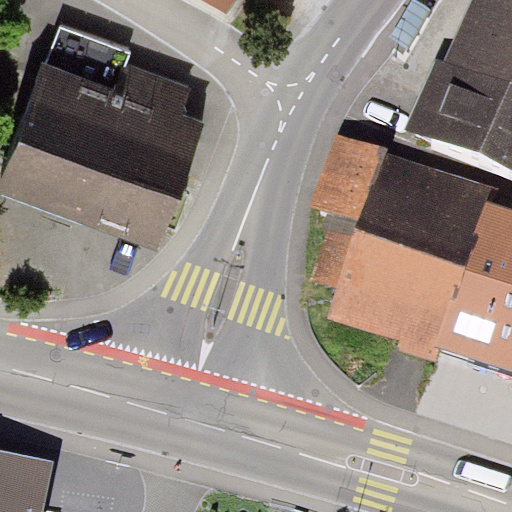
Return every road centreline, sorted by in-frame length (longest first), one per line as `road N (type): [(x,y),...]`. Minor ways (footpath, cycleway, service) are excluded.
road 1 (primary): [(188,411),(511,509)]
road 2 (tertiary): [(299,98),(260,188),(188,411)]
road 3 (residential): [(299,98),(131,0)]
road 4 (primary): [(0,365),(188,411)]
road 5 (tertiary): [(368,0),(299,98)]
